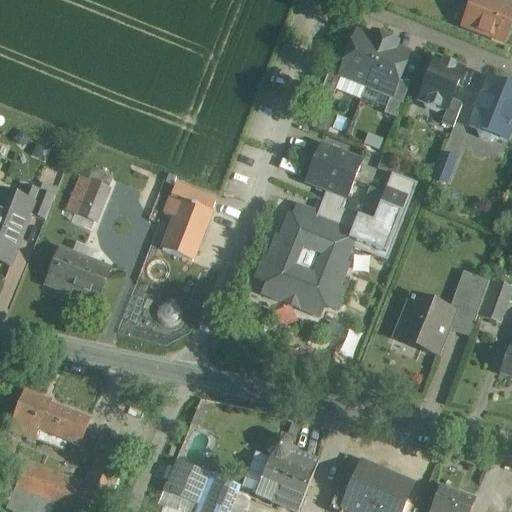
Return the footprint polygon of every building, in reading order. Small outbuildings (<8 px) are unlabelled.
[(511,20),(511,8),(489,0),(473,0),(463,27),(503,43),(511,20)] [(376,43),(356,35),(346,61),(340,76),(341,76),(366,86),(384,39),(378,37),(376,43)] [(390,42),(384,39),(366,86),(391,96),(392,96),(398,81),(408,55),(388,47),(390,42)] [(346,61),(335,56),(321,90),(334,95),(341,76),(340,76),(346,61)] [(463,70),(435,59),(419,102),(424,104),(426,109),(436,113),(441,111),(446,113),(451,102),(463,70)] [(511,125),(511,89),(487,80),(468,127),(476,130),(480,138),(490,142),(498,139),(506,142),(511,125)] [(409,86),(398,81),(392,96),(391,96),(384,114),(396,119),(409,86)] [(446,113),(442,124),(453,128),(462,106),(451,102),(446,113)] [(320,147),(313,165),(354,181),(361,163),(320,147)] [(455,161),(442,156),(433,179),(446,184),(455,161)] [(313,165),(306,184),(326,192),(347,200),(354,181),(313,165)] [(110,180),(91,172),(83,190),(75,187),(64,213),(91,224),(110,180)] [(317,214),(297,206),(292,217),(288,216),(280,238),(276,237),(267,259),(263,258),(255,280),(266,284),(261,296),(319,318),(323,307),(334,312),(343,289),(340,288),(348,265),(345,264),(351,249),(387,263),(417,185),(392,175),(373,223),(343,211),(347,200),(326,192),(317,214)] [(378,205),(382,191),(369,187),(365,201),(378,205)] [(34,205),(0,191),(0,228),(18,235),(22,226),(27,224),(30,217),(35,205),(34,205)] [(54,198),(39,192),(34,205),(35,205),(30,217),(45,222),(54,198)] [(210,214),(169,198),(161,216),(171,220),(159,251),(190,264),(210,214)] [(18,235),(0,228),(0,264),(10,268),(27,224),(22,226),(18,235)] [(108,272),(59,253),(47,283),(64,291),(67,283),(99,296),(108,272)] [(488,284),(462,274),(452,302),(478,312),(488,284)] [(510,283),(491,277),(488,284),(478,312),(477,316),(496,322),(501,309),(510,283)] [(448,311),(411,296),(392,341),(434,359),(453,313),(448,311)] [(478,312),(452,302),(448,311),(453,313),(434,359),(458,368),(477,316),(478,312)] [(511,313),(501,309),(496,322),(507,326),(511,313)] [(511,339),(509,347),(508,347),(498,372),(511,377),(511,339)] [(50,402),(25,391),(9,429),(58,450),(62,440),(78,447),(88,423),(48,406),(50,402)] [(193,426),(177,463),(204,474),(220,437),(193,426)] [(268,454),(270,458),(270,460),(255,454),(242,489),(256,494),(255,497),(292,511),(298,511),(318,464),(291,453),(292,448),(290,444),(287,440),(283,438),(279,438),(274,439),(270,441),(268,445),(267,450),(268,454)] [(98,455),(85,488),(62,478),(60,483),(50,505),(67,511),(102,511),(121,464),(98,455)] [(211,477),(175,462),(158,505),(175,511),(229,511),(238,489),(211,478),(211,477)] [(11,463),(0,489),(0,503),(8,507),(15,491),(23,468),(11,463)] [(371,511),(387,475),(361,464),(352,487),(343,508),(344,509),(350,511),(371,511)] [(60,483),(23,468),(15,491),(50,505),(60,483)] [(412,486),(387,475),(371,511),(401,511),(403,508),(412,486)] [(341,482),(329,511),(330,511),(342,511),(344,509),(343,508),(352,487),(341,482)] [(470,511),(474,503),(441,489),(431,511),(470,511)] [(67,511),(50,505),(15,491),(8,507),(7,510),(11,511),(67,511)]
